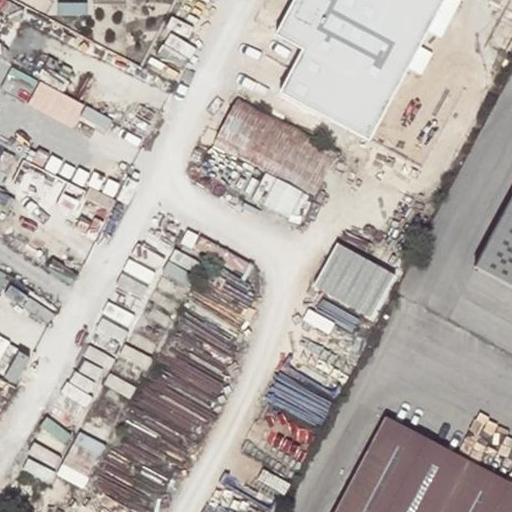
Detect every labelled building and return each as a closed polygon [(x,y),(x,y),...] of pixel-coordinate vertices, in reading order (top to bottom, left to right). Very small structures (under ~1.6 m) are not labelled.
[(52,0),(54,1),(88,2),(87,8),(119,9),(119,0),(52,0)] [(289,18),(277,41),(393,102),(447,0),(297,0),(292,11),(320,26),(317,32),(289,18)] [(511,0),(509,0),(491,40),(511,49),(511,0)] [(240,98),(215,145),(314,198),(339,152),(240,98)] [(511,199),(476,268),(511,287),(511,199)] [(339,243),(311,294),(368,325),(396,274),(339,243)] [(511,511),(511,484),(387,419),(338,511),(511,511)]
